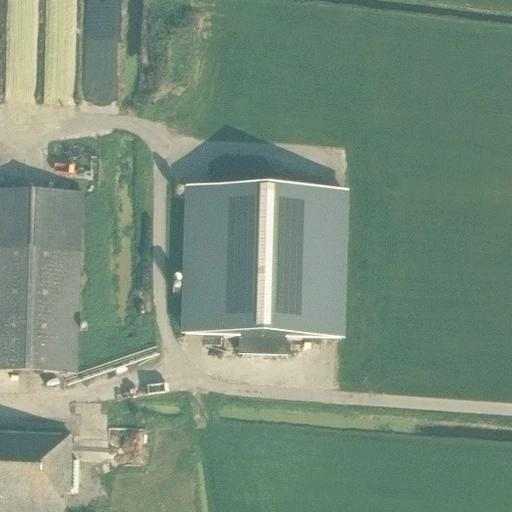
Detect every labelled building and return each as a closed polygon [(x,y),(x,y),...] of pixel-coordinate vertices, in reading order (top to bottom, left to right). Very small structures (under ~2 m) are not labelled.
[(2,0),(1,66),(31,66),(32,0),(2,0)] [(47,16),(47,34),(67,34),(67,16),(47,16)] [(344,193),(189,189),(185,338),(239,339),(238,357),(286,358),(287,340),(340,342),(344,193)] [(82,194),(0,191),(0,371),(76,374),(82,194)] [(68,495),(69,436),(0,434),(0,511),(63,511),(64,495),(68,495)]
